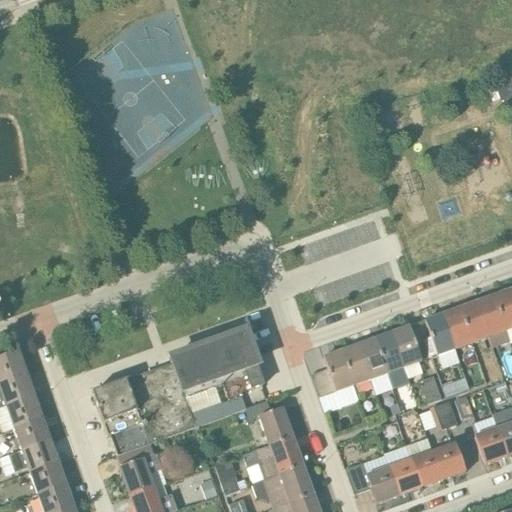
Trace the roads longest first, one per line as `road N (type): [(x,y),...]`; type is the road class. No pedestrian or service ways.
road 1 (residential): [(37,320),(245,246),(254,250),(290,349)]
road 2 (residential): [(290,349),(511,268)]
road 3 (residential): [(106,511),(37,320)]
road 4 (residential): [(348,511),(290,349)]
